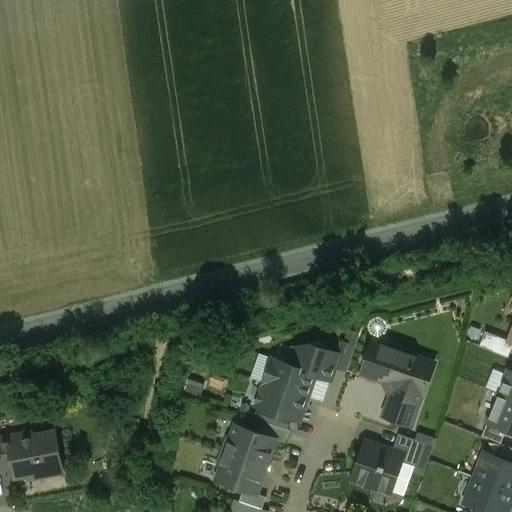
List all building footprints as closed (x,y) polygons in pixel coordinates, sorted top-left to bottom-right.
[(360,333),(349,329),(344,342),(355,345),(360,333)] [(344,342),(343,341),(340,342),(336,353),(340,354),(335,368),(347,372),(356,346),(355,345),(344,342)] [(434,364),(374,343),(372,349),(367,352),(363,363),(366,368),(363,375),(389,384),(393,390),(384,416),(411,426),(422,395),(423,395),(434,364)] [(319,344),(315,346),(314,345),(294,349),(289,364),(288,366),(315,375),(331,380),(335,368),(340,354),(336,353),(321,348),(319,344)] [(315,375),(288,366),(289,364),(273,359),(265,383),(308,397),(315,375)] [(511,363),(506,362),(496,390),(511,395),(511,363)] [(308,397),(265,383),(257,406),(292,419),(299,421),(308,397)] [(511,430),(511,395),(496,390),(485,421),(511,430)] [(292,419),(258,407),(254,418),(267,423),(288,430),(292,419)] [(288,430),(267,423),(263,434),(277,439),(277,440),(285,443),(290,431),(288,430)] [(263,434),(235,424),(215,481),(243,490),(258,495),(258,494),(277,440),(277,439),(263,434)] [(54,432),(0,442),(0,457),(1,463),(3,462),(12,461),(15,478),(26,476),(27,479),(41,477),(40,473),(61,470),(54,432)] [(427,444),(398,434),(392,452),(403,456),(401,462),(418,468),(427,444)] [(376,448),(369,445),(368,443),(366,442),(359,463),(356,464),(353,472),(355,475),(353,479),(391,493),(401,462),(403,456),(392,452),(378,447),(376,448)] [(511,448),(503,445),(498,457),(511,462),(511,448)] [(475,478),(511,492),(511,462),(498,457),(485,452),(475,478)] [(507,511),(511,503),(511,492),(475,478),(465,503),(478,509),(486,511),(507,511)] [(258,495),(243,490),(239,501),(239,502),(241,502),(262,509),(266,497),(258,494),(258,495)] [(241,502),(239,502),(239,501),(234,500),(230,511),(269,511),(270,511),(262,509),(241,502)]
